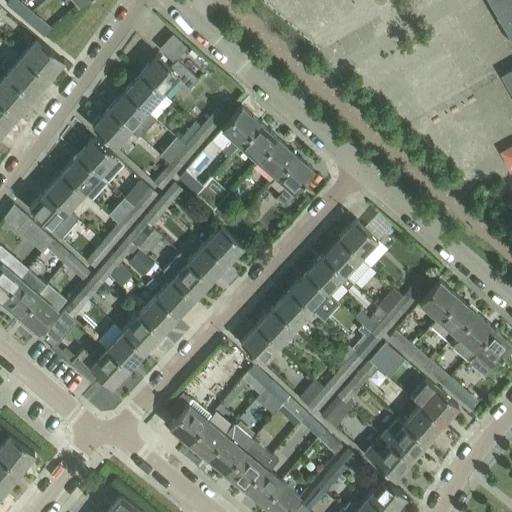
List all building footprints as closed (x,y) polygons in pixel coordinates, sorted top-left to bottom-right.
[(19,0),(18,0),(13,7),(25,17),(31,10),(19,0)] [(511,0),(510,0),(511,3),(511,67),(501,73),(511,92),(511,0)] [(38,16),(31,23),(44,34),(50,26),(38,16)] [(36,35),(35,36),(36,36),(20,54),(20,55),(46,77),(47,77),(62,59),(63,58),(36,35)] [(157,52),(140,70),(162,90),(172,79),(185,91),(198,76),(176,57),(170,64),(157,52)] [(20,55),(19,55),(20,55),(5,72),(4,73),(31,95),(32,95),(31,95),(46,78),(46,77),(20,55)] [(162,90),(140,70),(124,88),(146,108),(162,90)] [(4,73),(0,78),(0,100),(16,114),(16,113),(26,101),(30,96),(31,96),(31,95),(4,73)] [(130,125),(146,108),(124,88),(108,106),(130,125)] [(0,100),(0,132),(10,119),(15,114),(16,114),(0,100)] [(238,142),(258,119),(240,103),(220,126),(232,136),(222,148),(228,154),(238,142)] [(225,112),(217,105),(201,124),(209,131),(225,112)] [(130,125),(108,106),(99,116),(98,115),(91,123),(92,124),(113,144),(130,125)] [(257,158),(276,136),(258,119),(238,142),(257,158)] [(202,138),(195,131),(185,143),(193,149),(202,138)] [(94,134),(77,152),(107,179),(123,161),(94,134)] [(275,174),(295,152),(276,136),(257,158),(275,174)] [(186,157),(178,150),(169,161),(176,168),(186,157)] [(77,152),(61,170),(83,190),(90,197),(107,179),(77,152)] [(313,168),(295,152),(275,174),(286,184),(275,196),(283,202),(313,168)] [(185,168),(178,176),(189,186),(196,178),(185,168)] [(170,175),(162,169),(153,180),(160,186),(170,175)] [(83,190),(61,170),(45,188),(67,208),(83,190)] [(182,187),(174,180),(157,200),(165,206),(182,187)] [(202,184),(195,192),(206,202),(213,194),(202,184)] [(156,191),(149,185),(133,203),(140,210),(156,191)] [(50,226),(67,208),(45,188),(28,206),(50,226)] [(165,206),(157,200),(142,217),(150,224),(165,206)] [(219,200),(213,208),(223,218),(230,210),(219,200)] [(140,210),(133,203),(117,221),(125,228),(140,210)] [(29,215),(18,227),(42,249),(53,237),(29,215)] [(247,226),(236,216),(229,223),(240,233),(247,226)] [(355,216),(338,234),(360,255),(377,237),(355,216)] [(163,235),(150,224),(142,217),(127,235),(134,242),(148,253),(163,235)] [(226,261),(242,243),(221,223),(204,241),(226,261)] [(119,235),(111,228),(101,240),(109,246),(119,235)] [(360,255),(338,234),(322,252),(352,281),(369,264),(360,255)] [(127,235),(117,247),(125,253),(134,242),(127,235)] [(209,279),(226,261),(204,241),(187,259),(209,279)] [(0,298),(20,275),(20,276),(27,267),(0,243),(0,298)] [(59,243),(53,251),(64,261),(71,253),(59,243)] [(95,247),(85,258),(93,265),(102,254),(95,247)] [(140,248),(128,261),(143,274),(155,261),(140,248)] [(209,279),(187,259),(178,251),(162,268),(171,276),(193,297),(209,279)] [(352,281),(322,252),(305,270),(327,290),(327,289),(337,279),(347,287),(352,281)] [(111,253),(101,265),(109,271),(119,260),(111,253)] [(78,260),(71,267),(82,277),(89,270),(78,260)] [(120,262),(110,273),(119,280),(128,269),(120,262)] [(27,267),(20,276),(20,275),(0,298),(18,313),(38,291),(46,282),(27,267)] [(327,290),(305,270),(289,287),(310,308),(320,297),(328,303),(334,295),(327,289),(327,290)] [(103,278),(95,272),(86,283),(93,289),(103,278)] [(426,282),(418,275),(401,295),(409,302),(426,282)] [(177,314),(193,297),(171,276),(155,294),(177,314)] [(418,300),(437,316),(456,294),(438,277),(418,300)] [(105,279),(98,287),(102,291),(107,291),(111,285),(105,279)] [(310,308),(289,287),(272,305),(294,325),(310,308)] [(409,302),(401,295),(393,287),(390,291),(398,298),(385,313),(393,320),(409,302)] [(80,290),(70,301),(78,308),(87,296),(80,290)] [(57,307),(38,291),(18,313),(37,330),(57,307)] [(160,332),(177,314),(155,294),(138,312),(160,332)] [(448,340),(475,310),(456,294),(437,316),(430,324),(448,340)] [(294,325),(272,305),(256,323),(277,343),(294,325)] [(393,320),(385,313),(377,306),(367,317),(358,310),(352,316),(360,322),(377,338),(393,320)] [(64,308),(42,334),(54,344),(76,318),(64,308)] [(466,355),(492,325),(475,310),(448,340),(466,355)] [(143,349),(160,332),(138,312),(122,329),(143,349)] [(377,338),(360,322),(344,341),(348,344),(362,356),(377,338)] [(277,343),(256,323),(240,340),(261,360),(277,343)] [(511,341),(492,325),(466,355),(485,372),(511,341)] [(396,327),(389,335),(400,345),(407,337),(396,327)] [(127,366),(143,349),(122,329),(105,347),(127,367),(127,366)] [(385,340),(375,351),(383,358),(392,347),(385,340)] [(414,343),(407,351),(419,361),(425,353),(414,343)] [(105,347),(96,357),(84,344),(70,359),(91,379),(97,372),(111,385),(119,375),(122,378),(131,369),(127,366),(127,367),(105,347)] [(235,344),(228,351),(246,368),(253,361),(235,344)] [(348,344),(332,362),(346,374),(362,356),(348,344)] [(369,358),(353,376),(361,383),(377,365),(369,358)] [(432,359),(426,367),(443,383),(450,375),(432,359)] [(260,367),(253,374),(264,385),(271,378),(260,367)] [(340,381),(332,374),(323,385),(330,392),(340,381)] [(418,403),(419,402),(441,422),(450,412),(454,412),(458,407),(458,403),(425,375),(408,394),(418,403)] [(450,375),(443,383),(462,399),(469,391),(450,375)] [(361,383),(353,376),(337,395),(345,401),(350,406),(355,401),(351,394),(361,383)] [(271,378),(264,385),(282,401),(289,394),(271,378)] [(330,392),(323,385),(314,378),(298,395),(306,403),(314,410),(330,392)] [(206,416),(210,412),(183,389),(167,408),(176,415),(168,424),(187,440),(206,416)] [(289,394),(282,401),(282,402),(278,406),(295,423),(306,410),(289,394)] [(345,401),(337,395),(327,406),(335,412),(345,401)] [(418,403),(403,420),(426,440),(441,422),(419,402),(418,403)] [(403,420),(397,415),(381,433),(410,458),(418,448),(421,448),(426,443),(426,440),(403,420)] [(205,454),(224,432),(206,416),(187,440),(205,454)] [(312,416),(306,424),(317,434),(323,427),(312,416)] [(9,432),(9,433),(0,444),(0,455),(18,470),(19,470),(18,470),(33,452),(34,451),(9,432)] [(242,446),(225,432),(224,432),(205,454),(224,470),(243,447),(242,446)] [(381,433),(381,432),(364,451),(394,476),(402,466),(405,466),(410,461),(410,458),(381,433)] [(330,433),(323,440),(334,451),(341,443),(330,433)] [(271,451),(251,435),(242,446),(243,447),(224,470),(243,485),(271,451)] [(354,453),(347,446),(337,458),(345,464),(354,453)] [(280,477),(269,468),(278,457),(271,451),(243,485),(261,500),(280,477)] [(0,455),(0,486),(3,489),(4,489),(3,489),(13,477),(18,471),(18,470),(0,455)] [(339,471),(331,464),(316,483),(324,489),(339,471)] [(382,474),(366,494),(388,511),(390,511),(405,494),(382,474)] [(283,511),(299,493),(280,477),(261,500),(274,511),(283,511)] [(324,489),(316,483),(300,501),(308,508),(324,489)] [(141,511),(143,510),(144,511),(145,510),(121,490),(120,491),(121,492),(106,510),(106,509),(105,510),(108,511),(141,511)] [(388,511),(366,494),(357,505),(348,498),(342,506),(349,511),(388,511)] [(313,511),(308,508),(300,501),(291,511),(313,511)]
